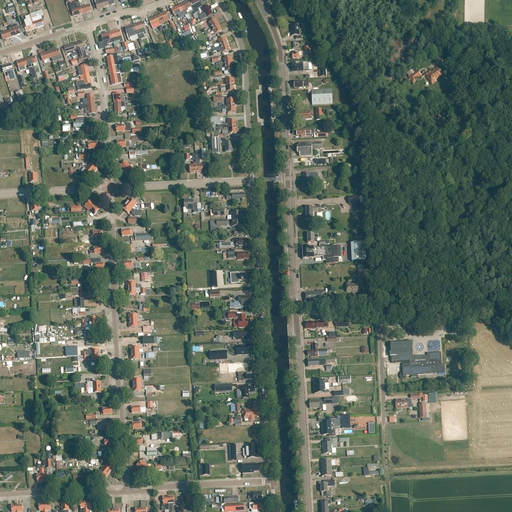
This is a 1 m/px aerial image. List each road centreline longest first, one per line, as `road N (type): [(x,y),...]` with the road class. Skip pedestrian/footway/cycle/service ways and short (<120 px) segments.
road 1 (residential): [(125,492),(109,188)]
road 2 (unclassified): [(271,481),(251,180)]
road 3 (unclassified): [(511,313),(296,313)]
road 4 (secondary): [(307,511),(296,313)]
road 5 (unclassified): [(251,180),(243,52),(218,0)]
road 6 (secondary): [(287,178),(280,53),(260,5)]
road 7 (residential): [(109,188),(103,97),(87,24)]
road 8 (unclassified): [(271,481),(125,492)]
road 9 (residential): [(109,188),(251,180)]
road 10 (secondary): [(296,313),(287,178)]
road 11 (unclassified): [(125,492),(0,493)]
road 12 (track): [(402,0),(470,102)]
